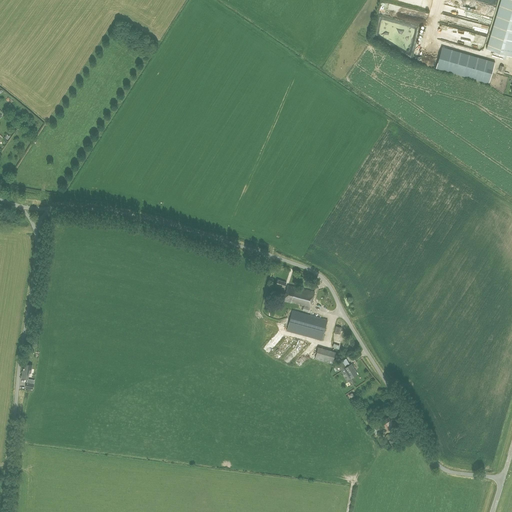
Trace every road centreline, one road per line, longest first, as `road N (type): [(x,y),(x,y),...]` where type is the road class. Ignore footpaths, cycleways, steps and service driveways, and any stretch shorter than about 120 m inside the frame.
road 1 (tertiary): [(502,479),(439,468),(312,269),(145,219),(51,208)]
road 2 (unclassified): [(2,511),(36,231)]
